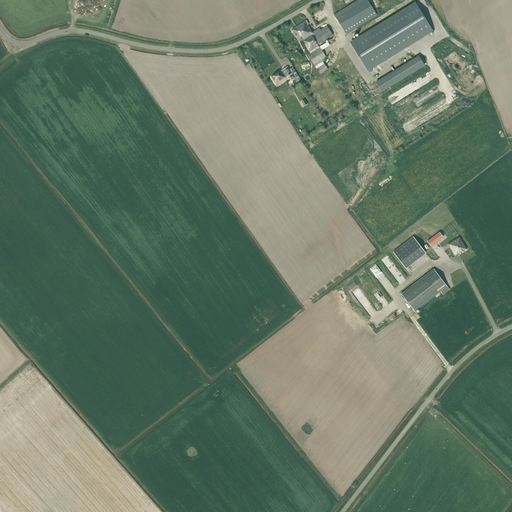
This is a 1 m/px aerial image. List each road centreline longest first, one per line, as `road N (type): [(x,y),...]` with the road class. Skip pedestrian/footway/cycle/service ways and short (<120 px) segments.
road 1 (unclassified): [(0,27),(21,44),(87,31),(211,50),(232,47),(316,0)]
road 2 (unclassified): [(336,511),(454,368),(511,326)]
